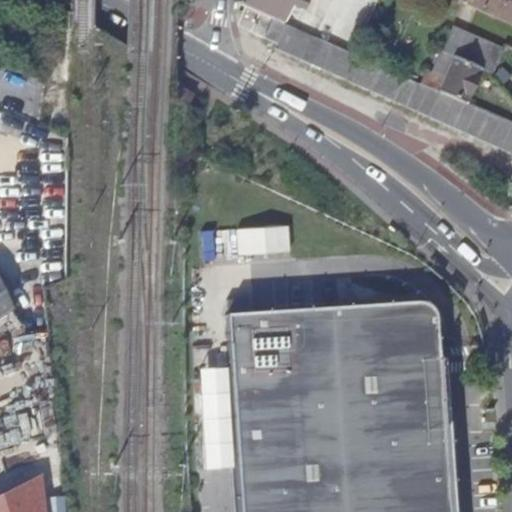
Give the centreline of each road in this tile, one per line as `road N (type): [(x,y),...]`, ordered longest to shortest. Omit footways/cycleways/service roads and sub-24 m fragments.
road 1 (secondary): [(511,256),(378,146),(210,64)]
road 2 (secondary): [(316,142),(511,307)]
road 3 (secondary): [(316,142),(376,170),(474,257),(511,273)]
road 4 (secondary): [(210,64),(316,142)]
road 5 (secondary): [(210,64),(97,0)]
road 6 (unknown): [(210,294),(208,215),(213,204),(242,197)]
